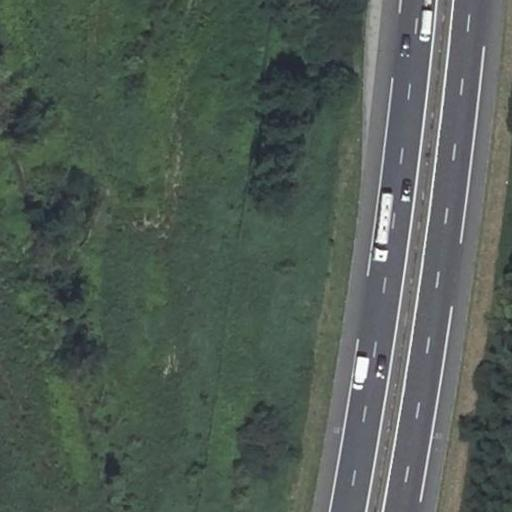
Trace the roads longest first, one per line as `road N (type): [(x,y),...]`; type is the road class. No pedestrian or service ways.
road 1 (motorway): [(401,511),(471,0)]
road 2 (motorway): [(417,0),(349,511)]
